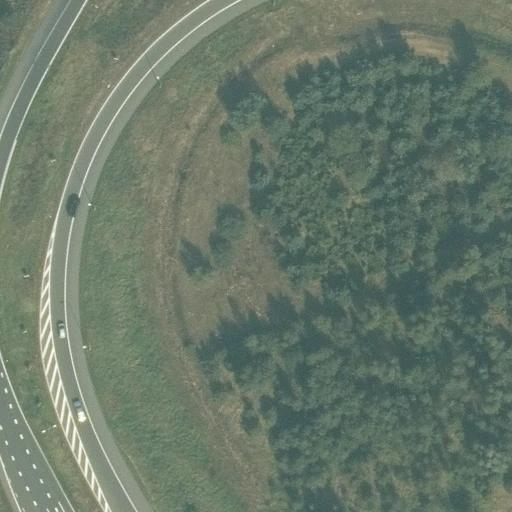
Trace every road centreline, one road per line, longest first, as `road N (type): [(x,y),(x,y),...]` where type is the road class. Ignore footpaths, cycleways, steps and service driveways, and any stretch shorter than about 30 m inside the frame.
road 1 (motorway): [(124,511),(65,360),(59,277),(68,213),(87,157),(123,94),(172,42),(232,0)]
road 2 (motorway): [(79,0),(23,99),(0,162)]
road 3 (motorway): [(0,395),(50,511)]
